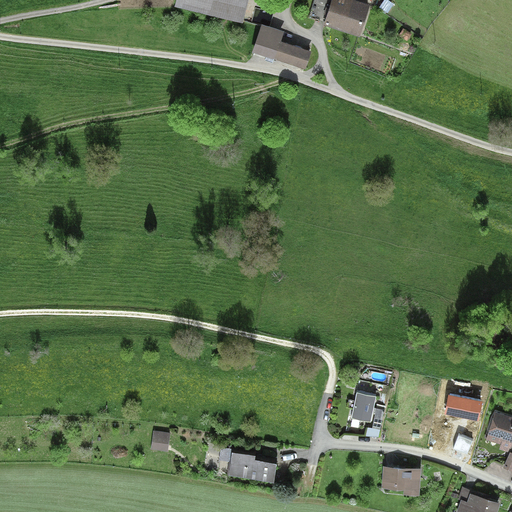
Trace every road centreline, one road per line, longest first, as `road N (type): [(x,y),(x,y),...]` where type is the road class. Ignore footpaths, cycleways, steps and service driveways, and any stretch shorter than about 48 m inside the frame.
road 1 (track): [(0,314),(159,315),(306,347),(330,360),(328,392)]
road 2 (residential): [(318,442),(430,454),(511,488)]
